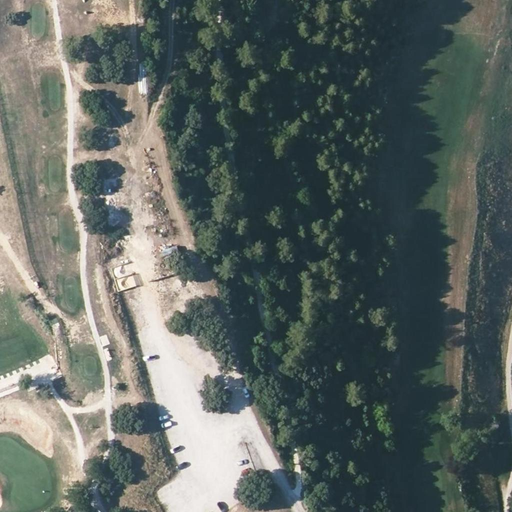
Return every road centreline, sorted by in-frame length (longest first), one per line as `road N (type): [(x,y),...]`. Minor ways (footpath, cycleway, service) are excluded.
road 1 (track): [(267,0),(266,86),(306,246),(407,511)]
road 2 (track): [(132,0),(137,76),(171,203),(230,337),(249,414),(291,495)]
road 3 (track): [(106,397),(72,191),(66,65)]
road 4 (track): [(506,511),(498,448),(511,287)]
road 5 (track): [(90,491),(110,459),(106,397),(89,410),(69,411)]
road 6 (track): [(102,511),(69,411),(48,382)]
